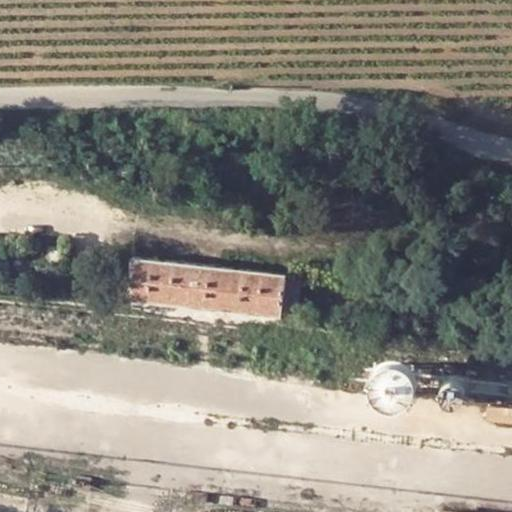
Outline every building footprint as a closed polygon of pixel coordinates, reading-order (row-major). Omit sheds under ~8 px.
[(120,162),(117,173),(131,176),(133,164),(120,162)] [(135,256),(130,295),(280,312),(285,272),(135,256)] [(280,312),(130,295),(129,308),(279,325),(280,312)] [(409,394),(413,387),(415,380),(415,373),(412,367),(407,361),(401,357),(394,356),(387,357),(379,360),(374,365),(371,372),(370,375),(370,380),(372,388),(376,394),(382,399),(390,401),(397,401),(404,398),(409,394)] [(466,383),(465,379),(463,376),(459,373),(456,372),(452,372),(448,373),(444,375),(441,379),(440,383),(440,387),(442,392),(445,395),(449,397),(453,398),(458,397),(461,395),(464,391),(466,387),(466,386),(466,383)] [(511,407),(490,406),(489,418),(511,419),(511,407)]
